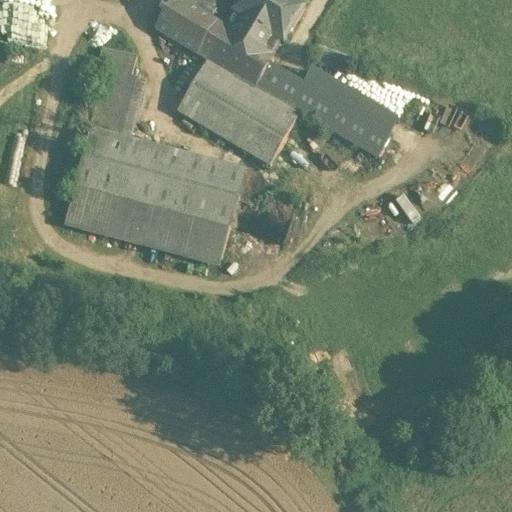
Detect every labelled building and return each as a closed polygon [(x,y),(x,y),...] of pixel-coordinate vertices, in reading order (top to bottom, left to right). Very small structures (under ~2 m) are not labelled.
[(179,0),(174,0),(155,32),(207,63),(208,64),(256,92),(256,91),(270,69),(274,62),(271,60),(227,32),(228,30),(211,19),(179,0)] [(219,5),(211,0),(179,0),(211,19),(219,5)] [(305,10),(288,0),(238,0),(241,2),(233,14),(237,16),(228,30),(227,32),(271,60),(281,44),(284,46),(305,10)] [(349,59),(319,48),(313,65),(343,76),(349,59)] [(137,60),(103,51),(98,72),(107,74),(132,81),(137,60)] [(256,92),(208,64),(178,115),(271,169),(301,117),(300,117),(256,91),(256,92)] [(304,89),(270,69),(256,91),(300,117),(302,114),(379,160),(384,151),(399,125),(313,74),(304,89)] [(132,81),(107,74),(92,132),(122,140),(138,83),(132,81)] [(122,140),(92,132),(76,190),(230,231),(246,173),(122,140)] [(230,231),(76,190),(67,221),(222,263),(230,231)] [(411,229),(423,220),(408,197),(395,206),(411,229)]
